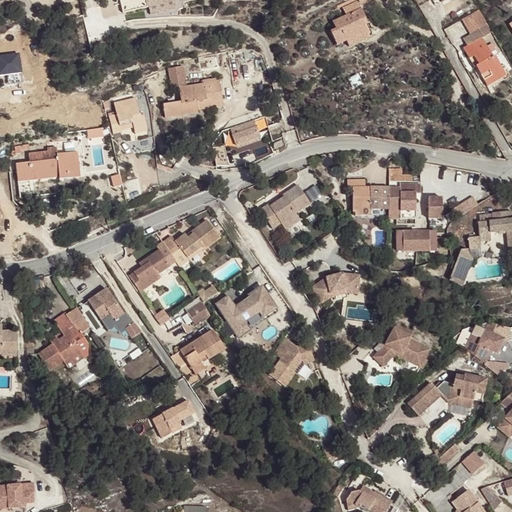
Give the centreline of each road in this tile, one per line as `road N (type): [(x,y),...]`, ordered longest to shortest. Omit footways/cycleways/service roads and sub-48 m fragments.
road 1 (residential): [(397,469),(363,456),(306,317),(223,191)]
road 2 (residential): [(241,182),(319,146),(349,144),(511,167)]
road 3 (residential): [(0,272),(113,245),(223,191)]
road 4 (unknown): [(94,251),(202,413)]
road 5 (unknown): [(0,304),(20,339),(34,408),(34,419),(0,431)]
